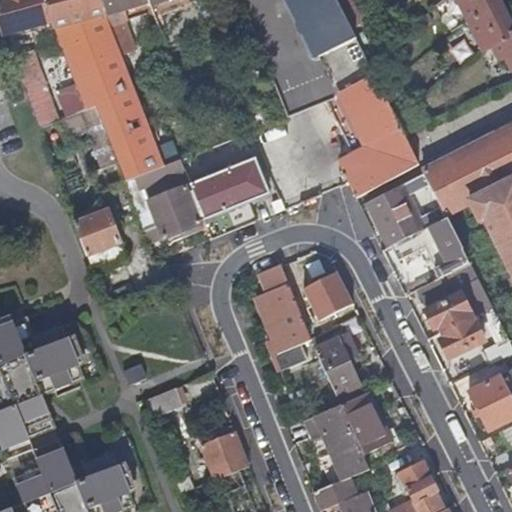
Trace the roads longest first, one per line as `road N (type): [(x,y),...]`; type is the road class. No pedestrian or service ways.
road 1 (residential): [(486,511),(341,231),(313,228),(225,265),(199,297),(285,511)]
road 2 (residential): [(0,180),(42,203),(79,271),(82,296),(50,322)]
road 3 (unknown): [(263,0),(313,135)]
